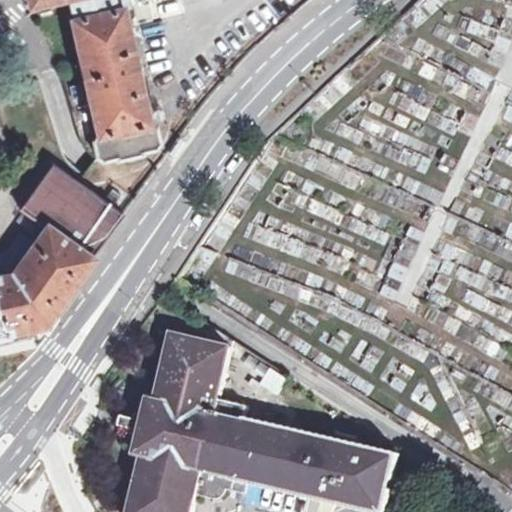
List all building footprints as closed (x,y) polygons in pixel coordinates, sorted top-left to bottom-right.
[(60,1),(65,0),(68,0),(73,20),(71,21),(98,135),(95,135),(92,141),(96,161),(102,163),(117,160),(117,162),(144,156),(146,152),(157,150),(161,142),(158,125),(151,123),(148,124),(124,11),(129,10),(127,0),(28,0),(30,6),(60,0),(60,1)] [(184,146),(177,141),(166,158),(173,162),(184,146)] [(0,336),(7,335),(6,332),(45,323),(92,259),(91,258),(123,216),(50,165),(20,207),(17,211),(24,216),(46,230),(28,252),(10,277),(0,279),(0,336)] [(135,430),(144,432),(138,459),(144,460),(131,511),(193,511),(199,485),(204,487),(211,487),(231,491),(234,480),(370,511),(381,511),(394,456),(245,422),(249,406),(220,399),(232,346),(173,333),(159,396),(153,394),(147,420),(137,418),(137,419),(130,418),(124,416),(121,426),(128,428),(135,429),(135,430)] [(390,511),(407,511),(409,505),(393,501),(390,511)]
